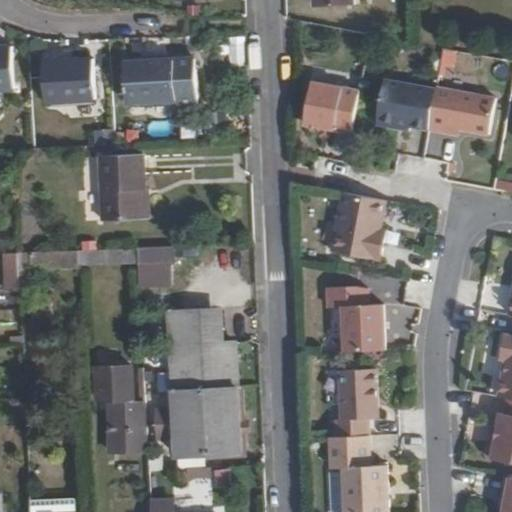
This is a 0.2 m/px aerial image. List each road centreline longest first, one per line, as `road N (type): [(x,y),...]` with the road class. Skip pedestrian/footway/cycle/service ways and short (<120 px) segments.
road 1 (residential): [(288,511),(267,0)]
road 2 (residential): [(511,211),(477,205),(461,216),(435,351),(440,511)]
road 3 (residential): [(0,1),(48,23),(162,25)]
